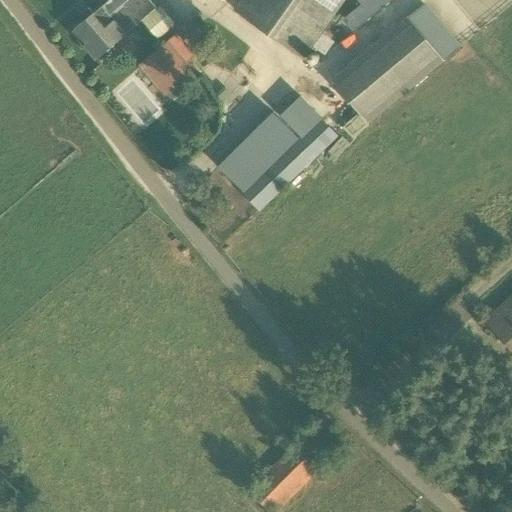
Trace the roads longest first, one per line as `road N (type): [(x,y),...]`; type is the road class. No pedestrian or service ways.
road 1 (unclassified): [(175,210),(271,328),(450,511)]
road 2 (unclassified): [(175,210),(10,0)]
